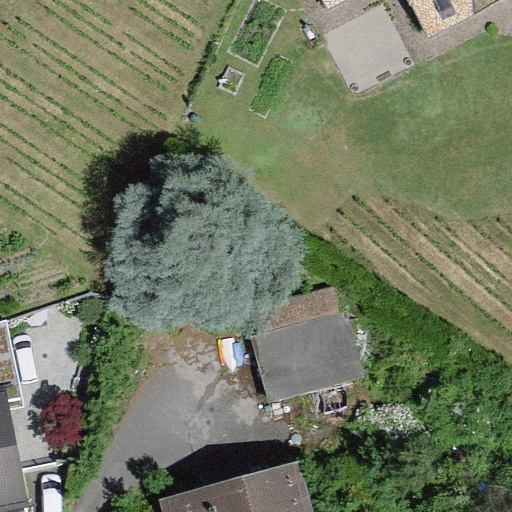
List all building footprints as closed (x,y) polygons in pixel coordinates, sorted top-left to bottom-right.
[(359,0),(317,0),(327,18),(359,0)] [(508,0),(396,0),(422,46),(508,0)] [(354,309),(259,338),(282,412),(377,383),(354,309)] [(47,511),(19,397),(0,401),(0,511),(47,511)] [(339,511),(326,466),(174,509),(175,511),(339,511)]
